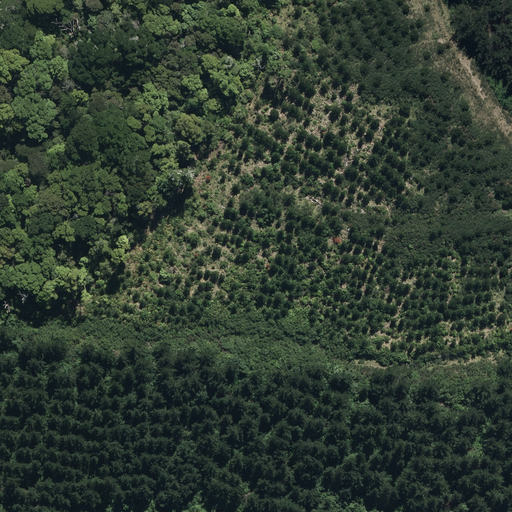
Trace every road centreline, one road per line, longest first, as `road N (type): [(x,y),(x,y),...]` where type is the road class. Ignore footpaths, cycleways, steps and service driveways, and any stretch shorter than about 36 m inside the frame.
road 1 (track): [(0,461),(54,451),(112,457),(178,478),(304,477),(411,496),(480,487),(511,509)]
road 2 (track): [(511,112),(473,69),(441,0)]
